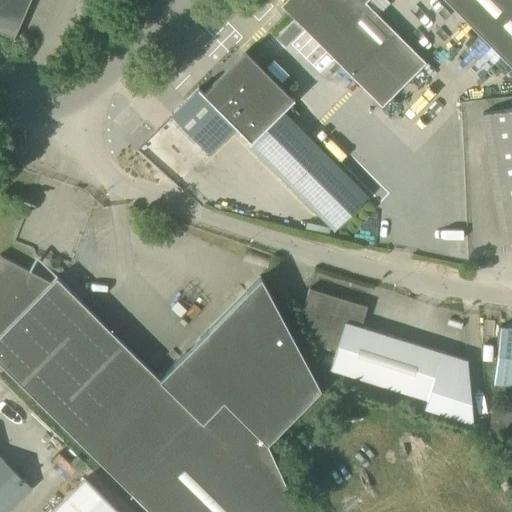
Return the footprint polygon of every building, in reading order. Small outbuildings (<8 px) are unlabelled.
[(0,0),(0,31),(14,38),(30,0),(0,0)] [(285,0),(280,5),(364,89),(357,96),(374,112),(381,105),(383,107),(426,63),(365,3),(367,0),(285,0)] [(511,0),(445,0),(511,67),(511,0)] [(291,100),(245,54),(205,94),(198,88),(171,115),(209,153),(236,127),(249,141),(248,142),(335,230),(368,197),(282,111),(294,99),(293,98),(291,100)] [(503,245),(511,243),(511,111),(483,116),(503,245)] [(51,283),(30,271),(0,255),(0,361),(59,420),(129,349),(56,277),(51,283)] [(319,271),(313,286),(336,295),(342,280),(319,271)] [(320,387),(259,275),(159,378),(129,349),(59,420),(152,511),(300,511),(267,442),(320,387)] [(424,407),(473,422),(467,360),(361,326),(367,306),(366,305),(366,307),(310,289),(311,288),(309,288),(303,309),(322,346),(336,350),(330,368),(427,399),(424,407)] [(511,327),(500,326),(494,383),(511,384),(511,327)] [(511,405),(491,402),(488,428),(511,431),(511,405)] [(0,511),(6,511),(32,487),(0,454),(0,511)] [(117,511),(84,480),(51,511),(117,511)]
